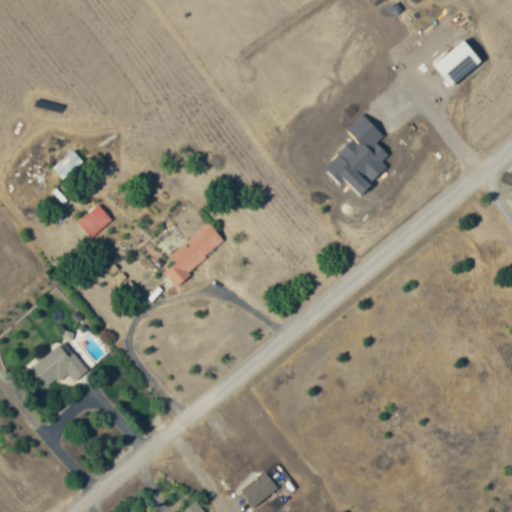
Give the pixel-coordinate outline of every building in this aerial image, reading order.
[(62,179),(82,160),(72,149),(51,168),(62,179)] [(111,219),(96,204),(76,223),(91,238),(111,219)] [(168,255),(175,263),(163,272),(172,284),(224,242),(208,223),(168,255)] [(74,352),(68,356),(59,344),(28,367),(44,389),(67,372),(74,381),(87,371),(74,352)] [(180,511),(203,511),(195,501),(180,511)]
